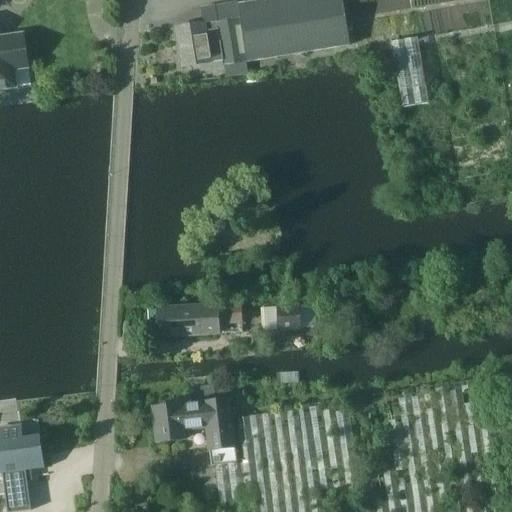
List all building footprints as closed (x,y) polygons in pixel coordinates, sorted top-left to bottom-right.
[(265,0),(239,4),(248,63),(350,46),(342,0),(265,0)] [(204,23),(176,27),(183,67),(224,60),(227,78),(248,75),(250,75),(248,63),(239,4),(238,2),(201,8),(204,23)] [(0,90),(19,88),(16,68),(29,66),(24,34),(0,36),(0,90)] [(428,104),(417,39),(392,43),(403,108),(428,104)] [(214,215),(206,221),(207,222),(216,234),(224,228),(214,215)] [(265,305),(266,327),(278,326),(277,304),(265,305)] [(279,331),(302,330),(300,304),(277,306),(279,331)] [(157,309),(158,336),(219,332),(218,325),(241,323),(240,306),(217,307),(217,306),(157,309)] [(298,411),(233,419),(239,462),(215,466),(219,504),(247,500),(248,511),(511,511),(511,466),(499,377),(297,407),(298,411)] [(230,399),(203,403),(203,404),(193,406),(177,408),(177,405),(154,408),(158,441),(183,438),(181,430),(207,426),(210,452),(212,466),(215,466),(239,462),(233,419),(230,399)] [(4,480),(8,511),(20,511),(32,510),(27,471),(43,469),(38,436),(23,438),(22,426),(0,428),(0,433),(1,441),(0,441),(0,474),(7,474),(8,479),(4,480)]
